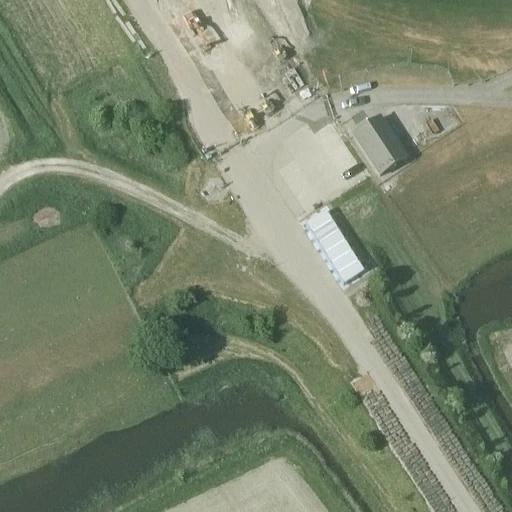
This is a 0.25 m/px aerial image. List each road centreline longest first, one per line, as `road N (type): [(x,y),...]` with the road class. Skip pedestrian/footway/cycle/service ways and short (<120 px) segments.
road 1 (unclassified): [(471,511),(171,46)]
road 2 (track): [(325,284),(94,177),(20,172),(0,185)]
